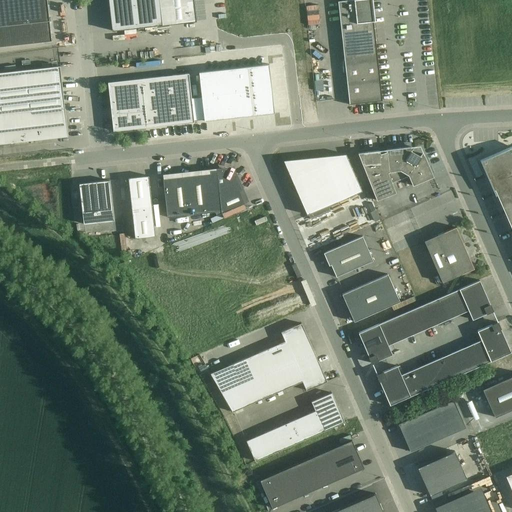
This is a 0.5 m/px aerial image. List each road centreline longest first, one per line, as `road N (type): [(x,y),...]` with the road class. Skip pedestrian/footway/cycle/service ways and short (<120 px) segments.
road 1 (residential): [(409,511),(254,140)]
road 2 (unclassified): [(181,511),(101,362),(43,292),(0,256)]
road 3 (residential): [(0,168),(254,140)]
road 4 (residential): [(439,121),(511,294)]
road 5 (residential): [(254,140),(439,121)]
road 6 (unknown): [(348,371),(511,307)]
